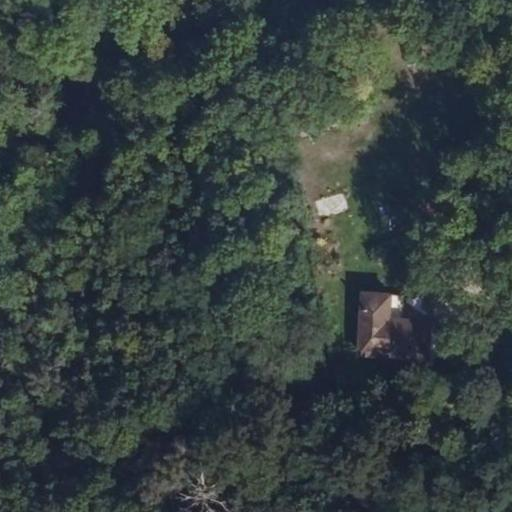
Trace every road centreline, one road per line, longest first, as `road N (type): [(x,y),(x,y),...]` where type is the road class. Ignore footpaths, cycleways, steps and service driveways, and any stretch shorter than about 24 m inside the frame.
road 1 (residential): [(296,0),(127,64),(0,85)]
road 2 (track): [(0,184),(127,64)]
